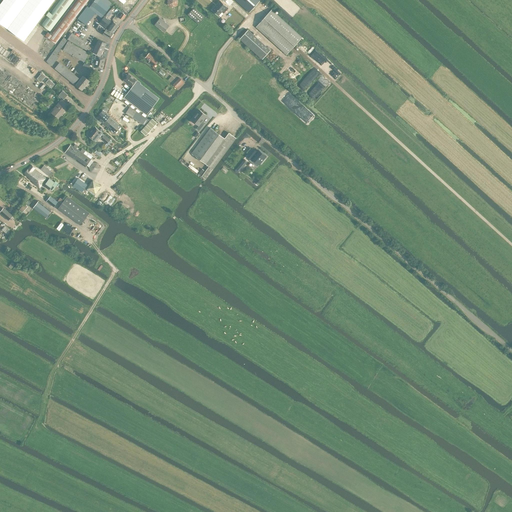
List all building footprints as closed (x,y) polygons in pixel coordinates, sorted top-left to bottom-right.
[(59,0),(41,25),(50,31),(74,0),(59,0)] [(75,0),(47,36),(56,43),(89,0),(75,0)] [(95,0),(91,5),(104,15),(110,7),(109,6),(111,4),(111,3),(107,0),(95,0)] [(260,0),(233,0),(248,13),(260,0)] [(220,1),(212,10),(218,16),(222,12),(224,13),(228,8),(226,6),(227,6),(220,1)] [(198,24),(204,17),(194,8),(188,14),(198,24)] [(272,10),(256,27),(287,54),(302,38),(272,10)] [(120,11),(117,15),(123,20),(126,15),(120,11)] [(106,27),(109,22),(110,22),(105,17),(101,22),(106,27)] [(160,19),(155,25),(164,32),(169,26),(160,19)] [(113,33),(119,26),(113,22),(112,24),(110,23),(108,25),(110,26),(108,29),(113,33)] [(104,32),(103,34),(110,38),(113,33),(106,29),(104,28),(102,30),(104,32)] [(70,29),(66,37),(80,46),(87,50),(88,50),(90,46),(92,42),(70,29)] [(248,30),(240,39),(262,59),(270,50),(248,30)] [(64,38),(52,54),(46,61),(52,66),(59,57),(56,55),(67,40),(64,38)] [(99,40),(93,52),(101,55),(103,49),(102,49),(105,43),(99,40)] [(63,49),(84,61),(89,53),(68,41),(63,49)] [(154,66),(158,61),(149,53),(145,58),(150,61),(149,62),(154,66)] [(92,59),(91,62),(94,63),(93,67),(102,69),(105,58),(96,55),(94,59),(92,59)] [(74,84),(78,79),(59,63),(55,68),(74,84)] [(280,89),(256,67),(247,77),(270,99),(280,89)] [(37,78),(41,82),(46,76),(42,72),(37,78)] [(131,86),(136,79),(128,73),(123,80),(131,86)] [(83,76),(76,85),(82,90),(89,81),(83,76)] [(183,81),(182,81),(179,78),(173,84),(176,88),(183,81)] [(52,88),(55,84),(49,79),(46,82),(52,88)] [(137,81),(124,97),(147,114),(159,98),(140,84),(141,83),(137,81)] [(33,85),(28,92),(31,94),(31,93),(32,94),(34,92),(33,91),(33,90),(35,91),(37,89),(36,88),(36,87),(33,85)] [(64,99),(67,95),(68,94),(63,90),(59,95),(64,99)] [(55,109),(52,113),(58,118),(61,115),(61,114),(68,105),(62,100),(54,109),(55,109)] [(126,113),(131,117),(135,111),(130,107),(126,113)] [(102,110),(97,117),(104,123),(110,117),(105,113),(107,111),(104,108),(102,110)] [(199,110),(191,120),(198,126),(196,128),(199,131),(202,127),(199,125),(207,116),(199,110)] [(135,111),(131,117),(137,121),(141,115),(135,111)] [(141,115),(137,121),(143,124),(144,125),(149,120),(147,118),(141,115)] [(110,117),(104,123),(107,126),(113,119),(110,117)] [(151,119),(141,131),(146,136),(157,123),(152,118),(151,119)] [(121,126),(113,119),(107,126),(115,133),(121,126)] [(92,130),(88,135),(94,140),(95,140),(95,141),(96,141),(96,140),(97,140),(99,137),(101,138),(104,134),(102,133),(103,132),(101,130),(100,131),(94,126),(91,129),(92,130)] [(210,128),(192,153),(209,166),(202,176),(205,179),(210,173),(213,169),(232,143),(235,139),(236,138),(229,133),(225,138),(211,128),(210,128)] [(110,139),(104,134),(101,138),(107,143),(110,139)] [(65,152),(76,160),(83,150),(82,149),(80,151),(71,145),(65,152)] [(260,164),(266,157),(258,150),(256,152),(253,149),(247,156),(251,159),(252,158),(260,164)] [(83,150),(76,160),(85,167),(88,169),(89,167),(91,172),(96,173),(97,173),(100,168),(98,163),(97,162),(92,162),(90,161),(91,159),(93,156),(90,154),(88,152),(86,155),(83,154),(85,151),(83,150)] [(244,160),(235,170),(235,171),(238,173),(247,162),(244,160)] [(33,182),(34,183),(37,178),(36,178),(40,173),(34,169),(35,167),(31,165),(28,168),(25,173),(31,178),(30,179),(33,181),(33,182)] [(41,169),(49,175),(51,177),(54,173),(52,171),(44,165),(41,169)] [(37,178),(34,183),(40,187),(43,184),(44,185),(49,189),(54,182),(49,178),(48,179),(47,178),(40,173),(36,178),(37,178)] [(73,182),(71,184),(73,186),(82,192),(86,186),(84,185),(85,183),(78,178),(75,183),(73,182)] [(93,180),(87,188),(88,188),(87,190),(94,195),(95,194),(101,185),(93,180)] [(57,202),(50,196),(47,201),(54,207),(57,202)] [(81,225),(89,213),(67,197),(58,209),(81,225)] [(28,200),(19,210),(22,213),(28,206),(31,203),(28,200)] [(33,208),(35,210),(34,211),(41,217),(42,216),(45,218),(51,211),(38,201),(33,208)] [(3,208),(0,211),(0,213),(8,221),(12,216),(13,216),(8,212),(3,208)] [(55,209),(47,219),(56,226),(64,216),(55,209)]
